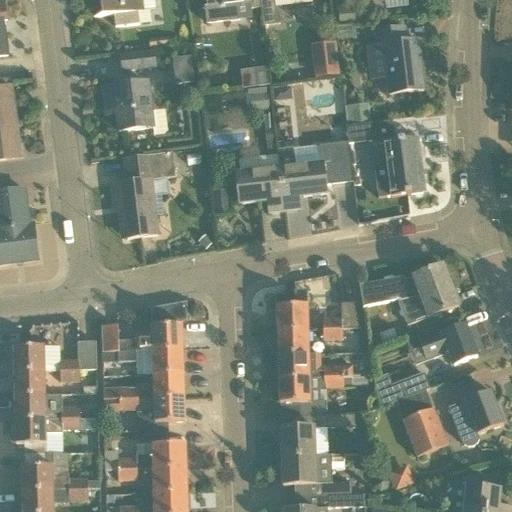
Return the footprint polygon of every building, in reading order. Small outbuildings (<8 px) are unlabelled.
[(139,25),(137,13),(155,10),(154,0),(91,0),(94,18),(114,16),(116,29),(139,25)] [(262,18),(260,0),(203,0),(205,10),(207,25),(209,24),(241,21),(239,6),(250,5),(250,10),(257,9),(258,19),(262,18)] [(260,0),(262,18),(263,27),(280,25),(279,15),(276,15),(274,2),(288,0),(260,0)] [(405,44),(404,29),(376,32),(378,45),(366,47),(371,81),(388,79),(390,96),(424,92),(418,42),(405,44)] [(314,78),(339,75),(336,42),(310,45),(314,78)] [(124,73),(125,72),(156,69),(154,54),(122,58),(124,73)] [(190,58),(173,60),(176,86),(193,84),(190,58)] [(151,113),(148,85),(131,87),(103,90),(105,108),(116,107),(119,133),(153,129),(151,113)] [(0,125),(16,123),(12,88),(0,89),(0,125)] [(395,142),(392,122),(371,124),(348,127),(348,132),(347,132),(349,145),(372,142),(373,146),(384,144),(387,165),(374,167),(376,180),(378,199),(391,198),(391,199),(423,195),(418,160),(421,160),(418,139),(395,142)] [(0,162),(21,159),(16,123),(0,125),(0,162)] [(296,169),(293,149),(278,151),(281,171),(280,171),(284,213),(300,211),(299,198),(327,195),(323,166),(296,169)] [(158,237),(156,218),(151,181),(175,178),(172,154),(123,160),(126,184),(115,185),(118,207),(123,206),(127,241),(158,237)] [(284,213),(280,171),(237,176),(240,205),(268,202),(270,214),(284,213)] [(25,191),(0,193),(0,230),(30,226),(25,191)] [(0,266),(38,262),(34,225),(30,226),(0,230),(0,266)] [(458,309),(443,268),(414,279),(405,281),(404,278),(360,287),(364,309),(400,302),(409,327),(429,319),(429,320),(458,309)] [(323,331),(342,331),(360,331),(356,305),(341,305),(342,319),(323,320),(323,331)] [(278,332),(308,332),(307,307),(277,308),(278,332)] [(455,332),(451,323),(418,335),(421,344),(419,345),(426,360),(449,352),(454,367),(477,358),(466,327),(455,332)] [(183,352),(182,327),(152,328),(134,328),(135,339),(135,342),(119,342),(118,328),(102,328),(103,354),(108,354),(119,354),(137,353),(153,352),(153,353),(183,352)] [(323,342),(342,342),(342,331),(323,331),(323,342)] [(279,357),(309,356),(308,332),(278,332),(279,357)] [(14,374),(44,373),(44,349),(14,349),(14,374)] [(154,377),(184,376),(183,352),(153,353),(154,377)] [(137,364),(137,353),(119,354),(119,364),(137,364)] [(320,356),(309,356),(279,357),(279,381),(343,379),(353,379),(353,367),(343,368),(320,368),(320,356)] [(61,363),(61,373),(78,372),(77,363),(61,363)] [(80,384),(80,376),(80,372),(78,372),(61,373),(61,384),(80,384)] [(45,397),(44,373),(14,374),(15,398),(45,397)] [(429,391),(423,375),(393,387),(389,376),(376,381),(377,396),(379,410),(386,407),(395,403),(426,392),(429,391)] [(104,391),(104,402),(185,400),(184,376),(154,377),(154,387),(137,388),(138,390),(104,391)] [(310,391),(344,390),(343,379),(279,381),(280,405),(298,405),(299,418),(280,418),(280,419),(298,419),(326,418),(326,403),(310,403),(310,391)] [(418,460),(447,449),(426,392),(395,403),(418,460)] [(469,448),(473,448),(477,445),(478,442),(478,437),(504,427),(491,393),(465,403),(465,404),(450,409),(455,424),(462,443),(465,446),(469,448)] [(57,397),(45,397),(15,398),(15,422),(80,421),(80,410),(61,410),(61,397),(57,397)] [(185,424),(185,400),(104,402),(104,414),(139,412),(139,414),(155,414),(155,425),(185,424)] [(282,459),(316,458),(316,430),(355,429),(355,418),(326,418),(298,419),(299,430),(281,431),(282,459)] [(63,456),(62,431),(81,430),(80,421),(15,422),(16,447),(25,446),(25,458),(46,457),(46,456),(63,456)] [(187,470),(186,446),(153,447),(153,458),(136,458),(137,461),(118,462),(118,472),(137,472),(154,471),(187,470)] [(47,468),(46,457),(25,458),(25,468),(22,469),(23,481),(69,481),(69,468),(53,468),(47,468)] [(283,487),(317,486),(316,458),(282,459),(283,487)] [(154,495),(188,494),(187,470),(154,471),(154,495)] [(137,483),(137,472),(118,472),(119,482),(119,483),(137,483)] [(53,493),(69,493),(88,492),(88,483),(87,481),(69,481),(23,481),(23,508),(53,507),(53,493)] [(323,486),(323,497),(352,496),(351,484),(332,485),(332,486),(323,486)] [(449,511),(511,511),(511,508),(499,507),(501,490),(452,486),(449,511)] [(88,503),(88,492),(69,493),(69,504),(88,503)] [(155,511),(188,511),(188,494),(154,495),(155,511)] [(352,496),(323,497),(324,510),(327,510),(365,509),(365,496),(352,496)]
